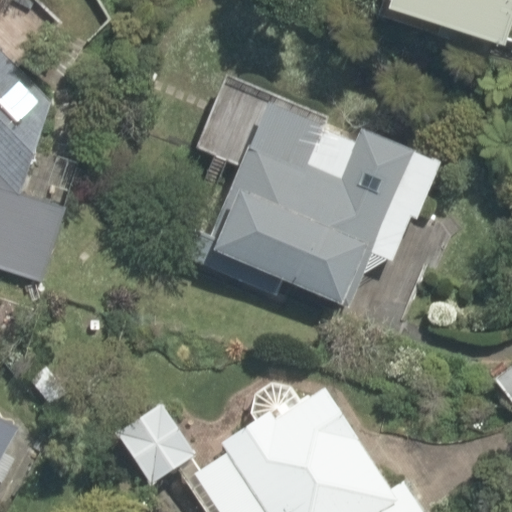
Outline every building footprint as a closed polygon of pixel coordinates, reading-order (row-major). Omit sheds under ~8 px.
[(501,0),(362,0),(359,10),(484,51),(501,0)] [(56,203),(16,193),(39,102),(0,63),(0,270),(37,280),(56,203)] [(203,257),(321,298),(336,257),(345,260),(336,283),(353,289),(363,259),(381,266),(397,218),(404,221),(423,167),(242,104),(210,195),(195,190),(171,257),(199,267),(203,257)] [(208,437),(217,450),(184,472),(210,511),(426,511),(405,479),(385,493),(313,386),(264,418),(255,405),(208,437)] [(152,395),(103,430),(144,487),(192,451),(152,395)] [(0,470),(6,461),(0,457),(0,442),(9,427),(0,421),(0,470)]
